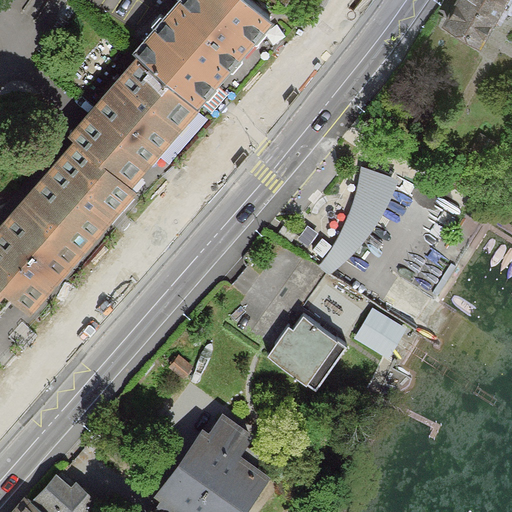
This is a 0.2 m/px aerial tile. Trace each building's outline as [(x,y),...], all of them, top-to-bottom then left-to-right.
[(141,51),(200,103),(275,16),(257,0),(176,0),(136,47),(141,51)] [(509,0),(460,0),(446,24),(483,45),(509,0)] [(77,135),(133,183),(146,168),(201,104),(200,103),(141,51),(84,116),(72,131),(77,135)] [(481,134),(471,152),(488,162),(498,144),(481,134)] [(24,197),(84,249),(138,187),(133,183),(77,135),(24,197)] [(399,181),(363,169),(358,194),(350,216),(336,243),(322,265),(333,273),(349,260),(364,243),(386,210),(399,181)] [(84,249),(24,197),(0,224),(0,281),(6,287),(32,309),(84,249)] [(377,308),(360,336),(391,355),(408,327),(377,308)] [(351,344),(307,313),(297,327),(292,324),(272,353),(321,388),(351,344)] [(192,365),(179,354),(168,366),(181,378),(192,365)] [(172,511),(245,511),(273,474),(243,453),(256,434),(225,412),(213,430),(207,426),(154,499),(172,511)] [(35,502),(46,511),(91,511),(101,501),(79,483),(74,488),(58,474),(35,502)] [(46,511),(35,502),(29,497),(16,511),(46,511)]
